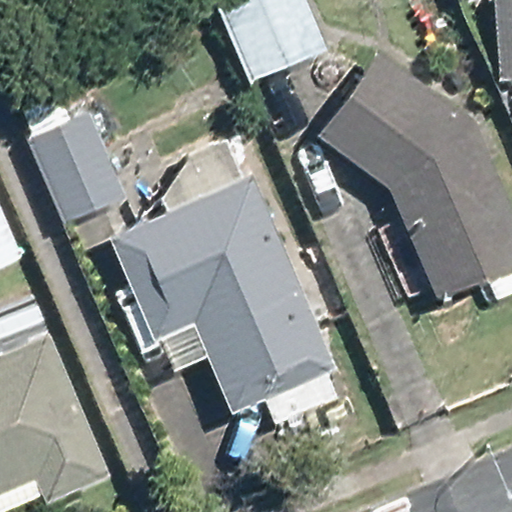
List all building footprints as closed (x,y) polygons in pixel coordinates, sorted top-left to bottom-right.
[(304,0),(213,0),(247,77),(323,44),(304,0)] [(511,0),(495,0),(498,74),(511,73),(511,0)] [(305,129),(392,194),(412,282),(511,260),(511,255),(478,114),(454,113),(368,46),(305,129)] [(76,77),(8,101),(50,220),(119,196),(76,77)] [(141,323),(185,297),(227,405),(316,351),(243,164),(111,245),(141,323)] [(0,196),(0,260),(23,251),(0,196)] [(0,473),(29,456),(49,511),(50,511),(105,479),(42,315),(0,339),(0,473)]
